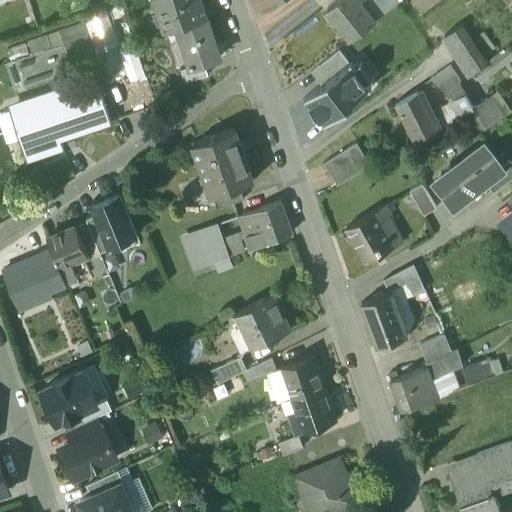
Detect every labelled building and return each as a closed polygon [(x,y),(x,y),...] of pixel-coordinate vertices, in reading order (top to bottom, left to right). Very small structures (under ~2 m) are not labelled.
[(201,0),(155,0),(165,30),(178,26),(207,16),(201,0)] [(339,0),(329,9),(352,37),(376,19),(363,4),(359,0),(339,0)] [(368,0),(363,4),(376,19),(399,1),(398,0),(368,0)] [(111,7),(83,15),(86,22),(87,22),(97,52),(122,44),(111,7)] [(207,16),(178,26),(191,65),(192,66),(204,62),(220,56),(207,16)] [(86,22),(60,31),(64,43),(52,47),(47,35),(29,41),(33,54),(15,60),(22,81),(24,85),(74,68),(71,61),(97,52),(87,22),(86,22)] [(481,52),(461,25),(446,35),(470,73),(487,63),(489,61),(482,52),(481,52)] [(346,47),(315,67),(323,79),(353,59),(346,47)] [(15,60),(6,63),(13,84),(22,81),(15,60)] [(208,74),(204,62),(192,66),(191,65),(181,69),(185,81),(208,74)] [(372,87),(352,62),(306,98),(327,123),(372,87)] [(450,67),(432,79),(442,87),(457,77),(450,67)] [(78,86),(30,102),(30,103),(12,109),(22,137),(21,138),(28,158),(63,146),(60,137),(110,120),(96,76),(78,82),(78,84),(78,86)] [(423,101),(417,91),(395,103),(401,113),(423,101)] [(493,93),(473,105),(474,106),(487,126),(506,113),(493,93)] [(466,94),(449,101),(450,102),(460,116),(474,106),(473,105),(466,94)] [(423,101),(401,113),(417,142),(439,130),(434,119),(431,114),(423,101)] [(450,102),(431,114),(434,119),(438,117),(444,127),(460,116),(450,102)] [(487,126),(474,106),(460,116),(475,135),(487,126)] [(444,127),(438,117),(434,119),(439,130),(444,127)] [(234,127),(194,142),(206,175),(213,194),(240,185),(253,180),(234,127)] [(357,142),(324,162),(338,185),(371,164),(357,142)] [(484,143),(436,180),(454,204),(485,180),(503,167),(502,166),(484,143)] [(503,167),(485,180),(494,192),(511,177),(511,162),(510,159),(502,166),(503,167)] [(206,175),(187,182),(196,207),(218,207),(244,198),(240,185),(213,194),(206,175)] [(422,183),(410,190),(424,214),(436,207),(422,183)] [(120,193),(94,204),(98,214),(110,245),(112,244),(136,234),(120,193)] [(281,200),(244,213),(249,228),(246,229),(252,246),(293,232),(281,200)] [(375,210),(347,226),(366,261),(394,245),(375,210)] [(511,213),(503,220),(511,231),(511,213)] [(110,245),(98,214),(87,218),(100,251),(112,246),(113,246),(112,244),(110,245)] [(227,219),(198,230),(209,262),(229,254),(225,243),(233,240),(229,229),(230,228),(227,219)] [(76,224),(47,235),(52,248),(67,282),(78,277),(71,261),(88,254),(76,224)] [(112,246),(100,251),(109,271),(120,267),(112,246)] [(38,294),(67,282),(52,248),(5,268),(22,307),(41,299),(38,294)] [(197,275),(235,262),(233,255),(195,268),(197,275)] [(414,263),(384,280),(388,288),(399,282),(401,285),(406,282),(408,287),(421,280),(414,263)] [(275,292),(234,312),(250,347),(292,327),(275,292)] [(391,292),(361,303),(377,346),(407,335),(391,292)] [(445,333),(420,344),(428,366),(426,367),(431,378),(463,366),(457,348),(452,350),(445,333)] [(242,355),(213,369),(219,381),(244,369),(248,367),(242,355)] [(248,367),(244,369),(249,379),(278,370),(273,355),(248,367)] [(313,356),(282,367),(293,398),(324,387),(313,356)] [(482,363),(463,370),(468,384),(496,374),(493,367),(485,370),(482,363)] [(426,367),(398,376),(396,371),(388,374),(401,408),(438,395),(431,378),(426,367)] [(83,370),(43,388),(58,420),(78,411),(98,402),(97,400),(83,370)] [(324,387),(293,398),(305,430),(336,419),(324,387)] [(98,402),(78,411),(84,421),(98,415),(112,408),(106,396),(97,400),(98,402)] [(84,421),(66,430),(71,441),(104,425),(98,415),(84,421)] [(71,441),(64,444),(70,457),(66,459),(74,476),(118,455),(111,442),(112,442),(111,439),(110,439),(104,425),(71,441)] [(299,435),(279,443),(284,454),(303,446),(299,435)] [(511,441),(477,455),(481,466),(508,456),(511,465),(511,464),(511,441)] [(477,455),(447,465),(451,477),(481,466),(477,455)] [(481,466),(451,477),(456,490),(459,489),(466,511),(502,511),(492,485),(511,477),(511,468),(511,465),(508,456),(481,466)] [(340,458),(297,475),(305,494),(313,491),(321,511),(329,511),(358,501),(340,458)] [(0,491),(9,489),(0,462),(0,491)] [(119,468),(87,483),(92,494),(121,482),(121,483),(124,482),(119,468)] [(92,494),(80,500),(85,511),(134,511),(121,483),(121,482),(92,494)]
